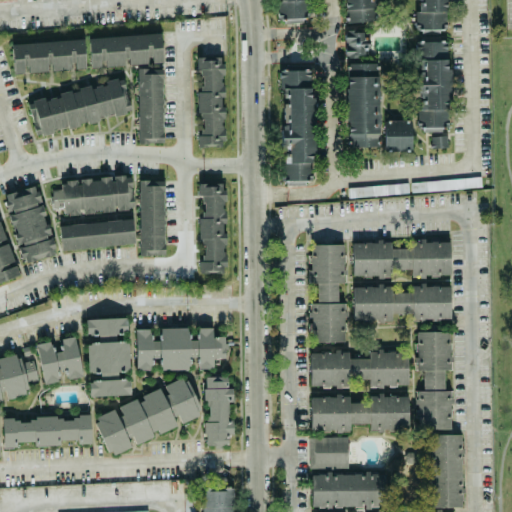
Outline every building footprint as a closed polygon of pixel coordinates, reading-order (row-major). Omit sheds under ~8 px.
[(277,0),(278,20),(307,19),(306,0),(277,0)] [(342,0),(344,21),(374,20),(373,0),(342,0)] [(446,0),(414,0),(414,29),(446,29),(446,0)] [(366,30),(344,30),(344,56),(367,55),(366,30)] [(10,41),(12,71),(72,68),(72,67),(86,66),(86,65),(161,61),(160,33),(10,41)] [(447,39),(415,39),(415,129),(448,129),(447,39)] [(198,143),(222,143),(221,56),(196,56),(196,69),(197,69),(198,143)] [(378,145),(377,61),(346,62),(346,145),(378,145)] [(138,142),(163,141),(160,66),(135,67),(138,142)] [(280,182),(309,181),(309,151),(312,151),(311,68),(280,68),(280,182)] [(34,134),(130,110),(121,76),(105,80),(105,83),(90,86),(89,84),(58,92),(58,95),(44,98),(43,95),(25,100),(34,134)] [(410,118),(382,119),(383,150),(410,149),(410,118)] [(446,145),(446,134),(429,135),(430,146),(446,145)] [(130,173),(60,179),(61,187),(49,188),(51,208),(63,207),(64,213),(132,208),(130,173)] [(410,181),(410,191),(480,185),(479,175),(410,181)] [(163,253),(162,179),(137,179),(138,254),(163,253)] [(201,269),(224,269),(221,181),(198,182),(200,239),(201,269)] [(3,192),(20,262),(53,254),(37,184),(3,192)] [(58,223),(59,247),(133,243),(132,218),(58,223)] [(0,280),(18,274),(0,223),(0,280)] [(351,275),(389,274),(389,267),(410,267),(410,274),(448,274),(448,239),(410,239),(410,247),(390,247),(389,240),(350,240),(351,275)] [(344,340),(343,301),(336,301),(336,281),(343,281),(342,242),(307,243),(308,282),(315,282),(315,301),(308,301),(309,341),(344,340)] [(352,319),(390,319),(390,311),(411,311),(411,318),(449,318),(449,284),(409,284),(409,290),(390,291),(390,286),(381,286),(381,285),(352,285),(352,319)] [(129,393),(127,341),(126,341),(125,316),(84,317),(85,342),(74,342),(74,338),(37,339),(39,379),(81,378),(81,370),(96,370),(96,379),(88,379),(88,394),(129,393)] [(159,368),(212,367),(212,357),(223,357),(223,335),(211,335),(211,326),(195,326),(196,338),(187,338),(187,326),(157,326),(158,338),(149,339),(149,327),(134,327),(135,369),(149,368),(149,359),(159,359),(159,368)] [(450,427),(449,388),(443,389),(442,369),(450,368),(448,329),(417,330),(417,341),(413,341),(414,369),(421,368),(422,389),(414,389),(415,428),(450,427)] [(308,351),(309,386),(346,384),(346,377),(368,377),(368,385),(406,384),(405,349),(367,350),(367,356),(348,357),(347,350),(308,351)] [(89,412),(24,412),(24,386),(33,386),(33,362),(0,362),(0,446),(15,446),(15,439),(33,439),(33,444),(58,444),(58,440),(89,440),(89,412)] [(178,422),(199,414),(185,375),(164,383),(178,422)] [(203,375),(205,444),(226,443),(226,431),(231,431),(231,419),(229,419),(228,387),(226,387),(225,375),(203,375)] [(174,425),(159,386),(137,395),(138,396),(92,415),(108,454),(155,435),(154,433),(174,425)] [(309,430),(348,429),(348,422),(368,422),(368,428),(407,427),(406,393),(367,394),(367,400),(348,401),(347,394),(308,395),(309,430)] [(460,505),(461,433),(427,432),(427,505),(460,505)] [(346,435),(307,436),(308,467),(347,466),(346,435)] [(439,511),(382,511),(382,472),(310,471),(310,506),(375,506),(375,511),(439,511)] [(230,511),(231,486),(200,486),(199,511),(230,511)] [(193,511),(193,492),(183,492),(183,511),(193,511)]
